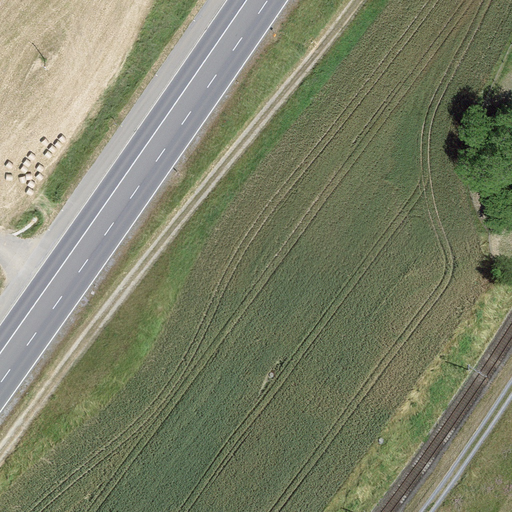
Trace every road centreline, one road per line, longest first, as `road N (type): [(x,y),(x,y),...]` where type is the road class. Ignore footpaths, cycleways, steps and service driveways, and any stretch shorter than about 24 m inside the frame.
road 1 (primary): [(258,0),(0,369)]
road 2 (track): [(437,511),(511,408)]
